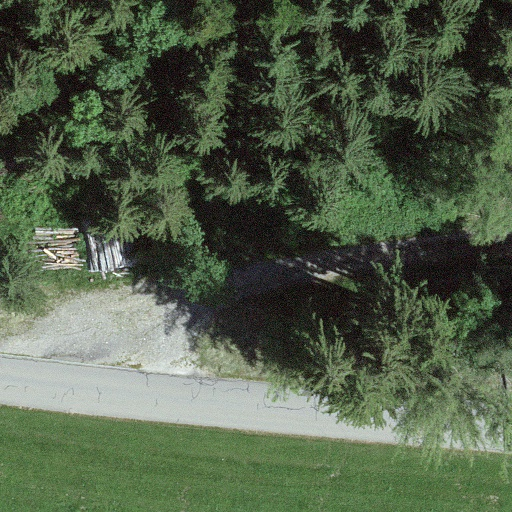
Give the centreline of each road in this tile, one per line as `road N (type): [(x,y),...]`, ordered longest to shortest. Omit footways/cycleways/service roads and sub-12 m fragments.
road 1 (unclassified): [(0,381),(511,431)]
road 2 (track): [(511,241),(451,240),(228,284),(64,389)]
